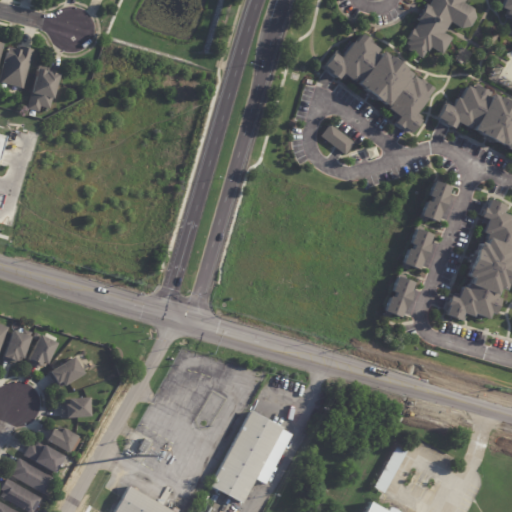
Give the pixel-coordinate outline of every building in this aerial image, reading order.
[(399,40),(425,0),(464,0),(463,3),(470,8),(472,17),(468,25),(458,27),(447,20),(438,34),(445,39),(438,50),(429,44),(422,55),(399,40)] [(511,0),(497,0),(494,7),(511,14),(511,0)] [(357,33),(428,89),(399,126),(328,70),(357,33)] [(20,48),(31,51),(21,88),(0,82),(0,71),(7,47),(16,50),(17,47),(20,48)] [(44,68),(48,69),(47,73),(56,75),(49,109),(39,107),(38,113),(27,110),(30,95),(28,95),(34,71),(38,72),(39,67),(44,68)] [(459,83),(511,109),(511,158),(440,123),(459,83)] [(327,124),(351,143),(341,155),(318,136),(327,124)] [(431,181),(448,187),(435,221),(419,215),(431,181)] [(482,207),(511,217),(511,253),(489,319),(448,305),(482,207)] [(412,229),(428,235),(416,269),(399,263),(412,229)] [(393,277),(410,283),(397,317),(381,311),(393,277)] [(29,332),(17,361),(11,359),(11,362),(0,357),(0,348),(7,330),(19,335),(21,329),(29,332)] [(42,339),(53,344),(44,364),(45,364),(43,368),(38,366),(37,369),(25,363),(26,361),(24,360),(35,336),(42,339)] [(78,369),(81,374),(60,386),(58,382),(53,385),(45,372),(70,357),(78,369)] [(85,399),(86,416),(59,418),(58,404),(65,404),(64,398),(85,397),(85,399)] [(249,413),(279,429),(279,430),(290,435),(273,468),(274,469),(273,472),(271,471),(263,485),(252,479),(239,504),(233,502),(232,504),(226,501),(228,498),(207,488),(247,411),(249,413)] [(71,441),(63,454),(41,441),(49,429),(56,433),(59,428),(73,437),(71,441)] [(142,439),(148,442),(142,453),(136,449),(142,439)] [(59,457),(60,458),(49,475),(21,457),(29,444),(33,447),(36,442),(59,457)] [(401,449),(405,452),(382,493),(371,487),(394,446),(401,449)] [(46,486),(41,495),(9,476),(12,471),(10,469),(16,458),(50,478),(46,486)] [(32,509),(30,511),(21,511),(0,500),(0,484),(3,479),(38,499),(32,509)] [(112,511),(126,487),(170,511),(172,507),(178,510),(176,511),(112,511)] [(375,506),(384,511),(383,511),(384,511),(385,508),(389,509),(393,511),(394,511),(361,511),(367,502),(375,506)]
